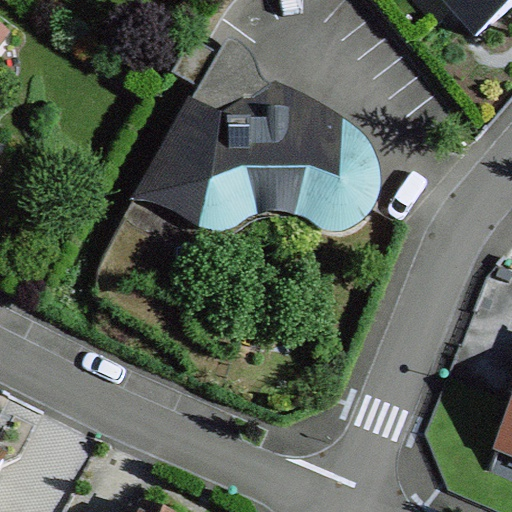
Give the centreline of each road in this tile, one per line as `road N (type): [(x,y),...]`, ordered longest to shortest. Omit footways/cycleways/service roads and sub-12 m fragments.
road 1 (residential): [(0,348),(348,510)]
road 2 (residential): [(348,510),(457,241),(511,177)]
